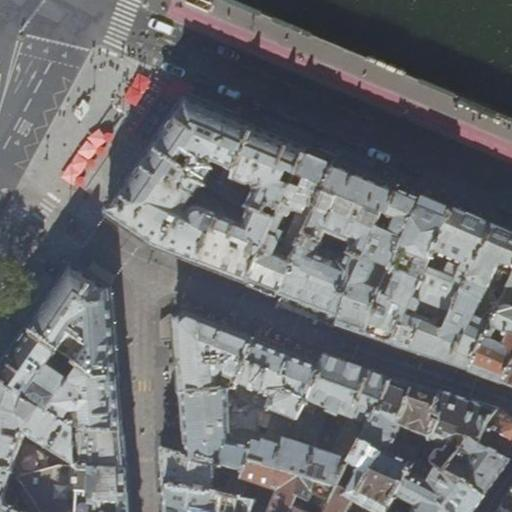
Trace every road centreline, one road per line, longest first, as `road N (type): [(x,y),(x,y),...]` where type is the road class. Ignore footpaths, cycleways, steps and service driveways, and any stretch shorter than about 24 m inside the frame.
road 1 (primary): [(511,178),(92,0)]
road 2 (residential): [(145,274),(511,407)]
road 3 (residential): [(145,274),(149,511)]
road 4 (residential): [(0,191),(22,192),(145,274)]
road 5 (primary): [(0,116),(24,35),(46,0)]
